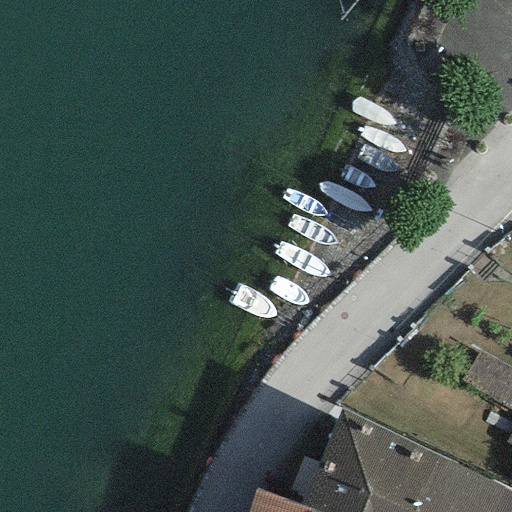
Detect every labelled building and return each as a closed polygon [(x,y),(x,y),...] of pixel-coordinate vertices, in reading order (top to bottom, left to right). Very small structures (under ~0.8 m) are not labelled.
[(511,369),(478,350),(459,384),(511,413),(511,431),(507,440),(511,443),(511,369)] [(419,511),(441,458),(338,414),(302,504),(322,511),(419,511)] [(490,511),(502,488),(441,458),(419,511),(490,511)] [(322,511),(302,504),(254,488),(246,511),(322,511)] [(511,511),(511,492),(502,488),(490,511),(511,511)]
